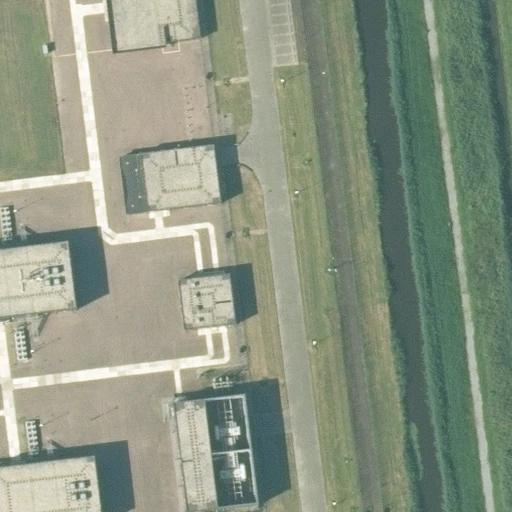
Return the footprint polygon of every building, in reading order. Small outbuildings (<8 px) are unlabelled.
[(199,40),(194,0),(104,0),(112,55),(165,48),(165,44),(199,40)] [(118,158),(125,216),(219,204),(212,146),(118,158)] [(0,252),(0,320),(74,311),(66,244),(0,252)] [(177,282),(183,332),(235,325),(229,275),(177,282)] [(172,405),(185,511),(203,511),(216,510),(203,402),(172,405)] [(0,469),(0,511),(98,511),(92,458),(0,469)]
